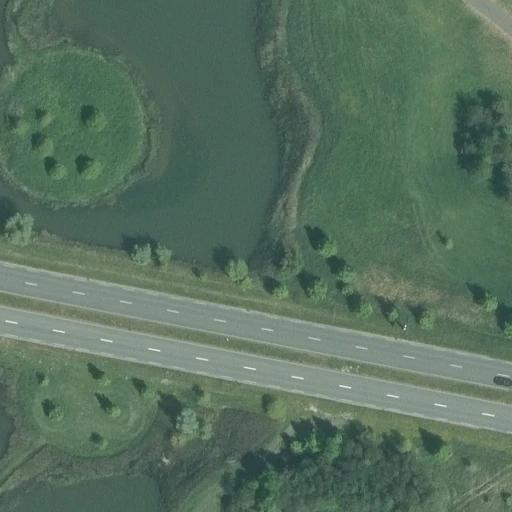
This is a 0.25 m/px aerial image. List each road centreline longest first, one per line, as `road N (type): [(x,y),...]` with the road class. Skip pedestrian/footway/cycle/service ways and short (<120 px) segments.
road 1 (secondary): [(511,377),(0,275)]
road 2 (secondary): [(0,323),(511,421)]
